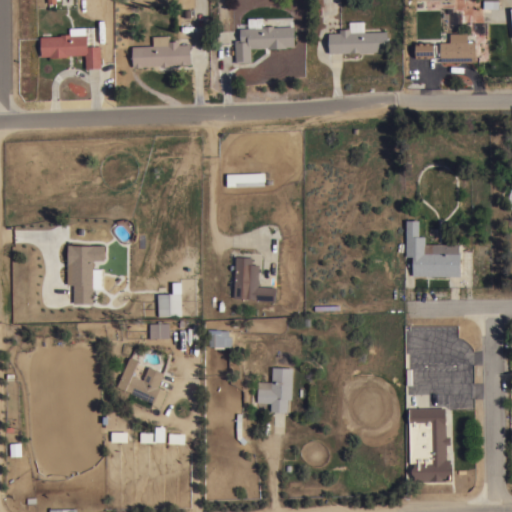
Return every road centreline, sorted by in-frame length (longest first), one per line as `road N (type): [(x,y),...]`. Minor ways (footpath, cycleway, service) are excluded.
road 1 (residential): [(0,121),(511,100)]
road 2 (residential): [(492,308),(494,511)]
